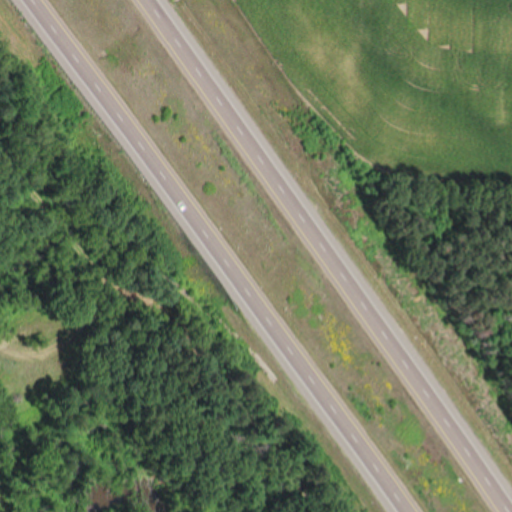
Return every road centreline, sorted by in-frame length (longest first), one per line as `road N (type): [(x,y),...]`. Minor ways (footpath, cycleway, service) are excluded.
road 1 (motorway): [(44,0),(418,511)]
road 2 (motorway): [(511,507),(148,0)]
